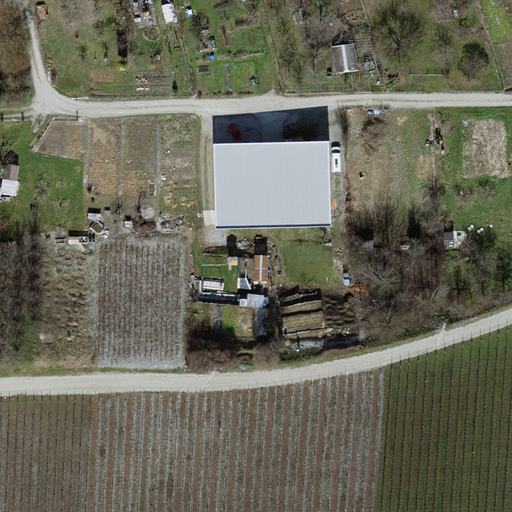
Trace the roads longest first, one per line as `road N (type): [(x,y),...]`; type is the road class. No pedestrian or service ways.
road 1 (track): [(19,0),(55,108),(511,101)]
road 2 (track): [(511,317),(341,369),(223,387),(0,388)]
